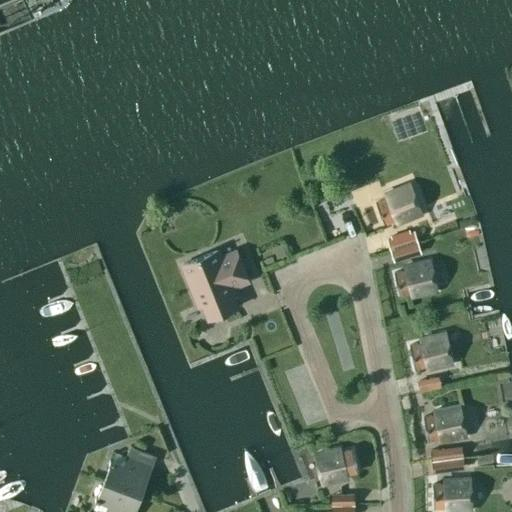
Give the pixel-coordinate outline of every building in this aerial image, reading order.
[(386,197),(375,202),(384,223),(403,215),(405,219),(421,213),(409,184),(385,193),(386,197)] [(361,234),(367,252),(386,246),(380,228),(361,234)] [(403,245),(400,235),(388,239),(391,248),(403,245)] [(281,243),(272,246),(275,254),(276,257),(285,254),(281,243)] [(394,260),(407,256),(404,247),(391,251),(394,260)] [(247,279),(236,252),(219,258),(216,250),(182,264),(199,304),(203,303),(208,318),(235,307),(229,293),(232,291),(230,286),(247,279)] [(414,267),(393,272),(398,294),(410,292),(411,296),(436,290),(429,260),(413,263),(414,267)] [(253,279),(233,290),(242,306),(261,295),(253,279)] [(420,342),(409,345),(414,367),(434,363),(435,367),(452,363),(445,332),(420,338),(420,342)] [(433,388),(431,378),(418,381),(420,390),(433,388)] [(465,435),(459,405),(433,410),(434,414),(423,416),(427,439),(448,435),(449,439),(465,435)] [(103,480),(140,494),(151,465),(131,458),(135,448),(129,445),(125,456),(115,452),(114,452),(111,460),(109,460),(108,463),(109,463),(103,480)] [(340,451),(339,447),(314,454),(321,484),(338,480),(337,476),(357,471),(352,448),(340,451)] [(444,458),(443,448),(430,450),(431,460),(444,458)] [(446,470),(444,460),(432,462),(433,472),(446,470)] [(452,483),(432,484),(433,507),(445,506),(445,510),(471,509),(469,478),(452,479),(452,483)] [(99,511),(133,511),(140,494),(103,480),(96,498),(95,497),(94,500),(95,500),(92,509),(93,510),(93,509),(99,511)] [(260,511),(280,511),(282,511),(271,490),(254,499),(260,511)] [(353,504),(354,494),(341,494),(341,504),(353,504)]
